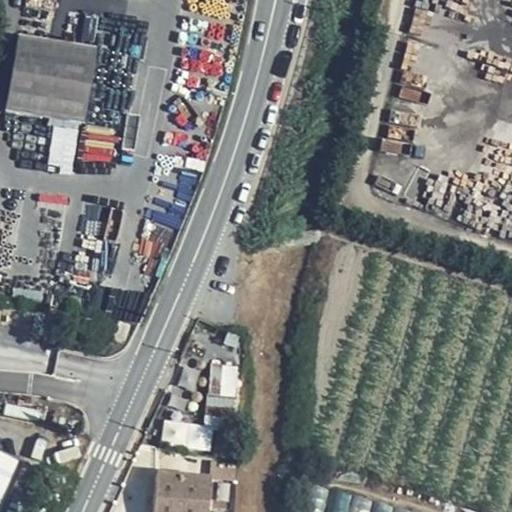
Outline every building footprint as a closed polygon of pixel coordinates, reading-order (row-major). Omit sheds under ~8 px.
[(93,51),(18,38),(7,111),(81,124),(93,51)] [(84,349),(66,345),(63,359),(81,363),(84,349)] [(237,415),(237,365),(210,365),(210,415),(237,415)] [(168,424),(167,447),(213,447),(213,424),(168,424)] [(0,511),(21,464),(0,454),(0,511)] [(208,511),(210,482),(157,478),(154,511),(208,511)]
